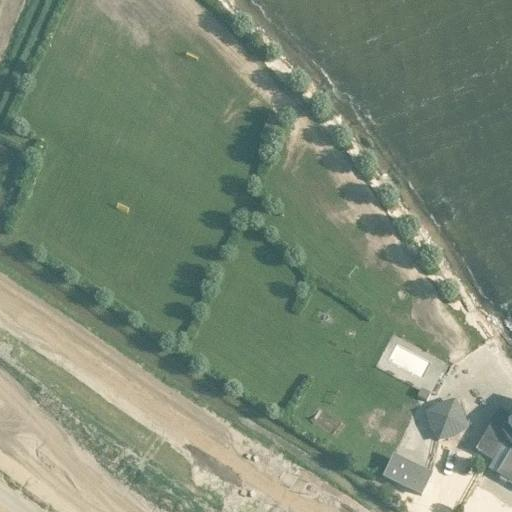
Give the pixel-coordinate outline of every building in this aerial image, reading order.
[(281,135),(292,113),(283,109),(273,130),(281,135)] [(431,396),(427,404),(436,408),(440,401),(431,396)] [(449,411),(435,420),(439,436),(448,450),(464,446),(478,437),(474,421),(465,407),(449,411)] [(497,433),(497,439),(486,458),(501,467),(511,448),(511,441),(506,438),(511,428),(511,418),(509,417),(503,421),(499,426),(497,433)] [(393,485),(430,502),(431,502),(440,483),(424,475),(423,478),(401,468),(393,485)]
